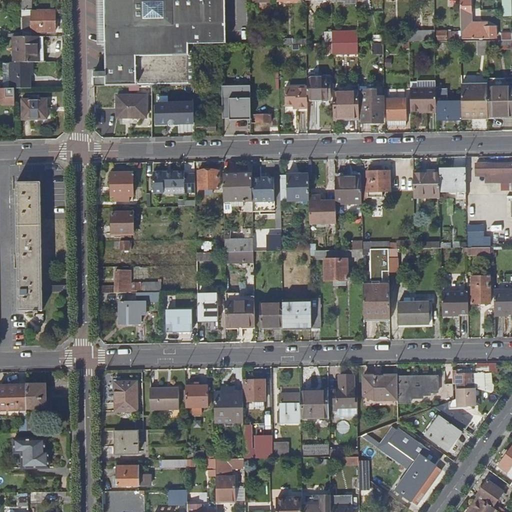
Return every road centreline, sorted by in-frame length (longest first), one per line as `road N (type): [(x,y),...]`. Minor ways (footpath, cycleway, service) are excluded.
road 1 (residential): [(80,150),(511,144)]
road 2 (residential): [(82,357),(511,351)]
road 3 (residential): [(82,357),(80,150)]
road 4 (residential): [(86,511),(82,357)]
road 5 (residential): [(80,150),(78,0)]
road 6 (residential): [(437,511),(511,408)]
